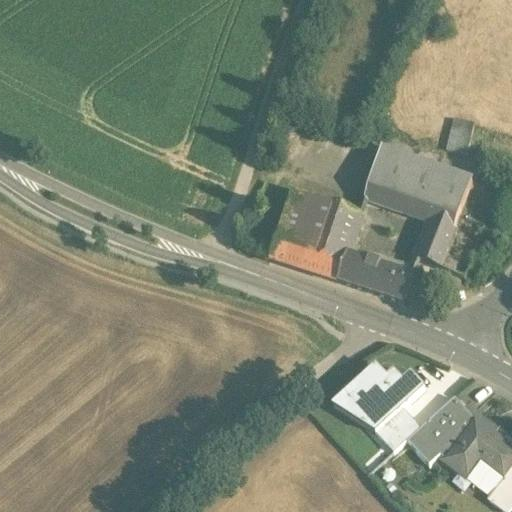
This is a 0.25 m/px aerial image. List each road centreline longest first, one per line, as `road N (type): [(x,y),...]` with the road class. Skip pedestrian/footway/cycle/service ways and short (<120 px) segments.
road 1 (tertiary): [(452,350),(106,225),(0,168)]
road 2 (track): [(213,262),(279,53),(304,0)]
road 3 (track): [(353,347),(281,396),(161,511)]
